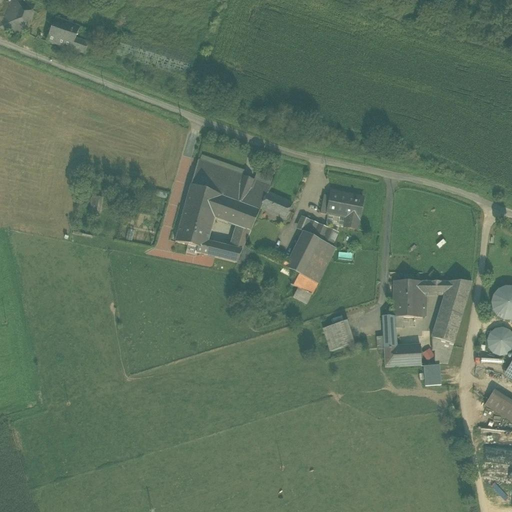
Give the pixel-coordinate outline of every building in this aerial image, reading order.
[(11,0),(0,27),(0,28),(22,37),(36,2),(35,2),(36,0),(11,0)] [(0,27),(11,0),(2,0),(0,5),(0,27)] [(47,42),(85,55),(86,52),(89,44),(75,40),(80,28),(56,18),(47,42)] [(112,55),(188,79),(195,57),(119,33),(112,55)] [(198,160),(191,185),(260,210),(261,207),(267,194),(271,187),(198,160)] [(216,219),(235,225),(251,231),(255,221),(260,210),(191,185),(181,222),(211,231),(214,220),(215,221),(216,219)] [(345,227),(357,230),(363,199),(349,197),(350,195),(331,192),(330,197),(327,212),(328,212),(347,216),(345,227)] [(261,208),(286,219),(292,205),(267,194),(261,207),(261,208)] [(320,214),(328,215),(328,212),(327,212),(330,197),(324,195),(320,214)] [(90,211),(99,212),(102,199),(93,197),(90,211)] [(347,216),(328,212),(328,215),(326,224),(345,227),(347,216)] [(304,232),(309,220),(301,216),(296,229),(304,232)] [(304,232),(323,242),(328,228),(309,220),(304,232)] [(198,247),(205,249),(208,241),(211,231),(181,222),(175,241),(198,247)] [(235,225),(230,247),(242,250),(251,231),(235,225)] [(339,233),(328,228),(323,242),(332,247),(339,233)] [(296,273),(317,283),(335,248),(332,247),(323,242),(304,232),(290,260),(286,268),(296,273)] [(196,252),(207,255),(211,242),(208,241),(205,249),(198,247),(196,252)] [(220,244),(211,242),(207,255),(215,257),(220,244)] [(230,247),(220,244),(215,257),(237,262),(242,250),(230,247)] [(260,254),(272,261),(276,253),(263,247),(260,254)] [(272,261),(286,268),(290,260),(276,253),(272,261)] [(317,283),(296,273),(290,284),(298,288),(311,295),(317,283)] [(403,317),(423,318),(423,293),(423,282),(393,281),(393,316),(393,317),(403,317)] [(445,293),(432,337),(454,344),(472,282),(431,282),(423,282),(423,293),(445,293)] [(293,297),(306,304),(311,295),(298,288),(293,297)] [(501,318),(507,319),(511,318),(511,288),(509,288),(503,289),(498,292),(494,296),(492,302),(493,308),(496,314),(501,318)] [(383,316),(383,327),(395,328),(402,328),(403,317),(393,317),(393,316),(383,316)] [(324,328),(331,351),(350,345),(343,322),(324,328)] [(493,352),(500,355),(507,353),(511,348),(511,335),(511,334),(506,330),(499,329),(492,332),(489,339),(489,346),(493,352)] [(397,347),(396,335),(383,335),(384,336),(384,349),(385,366),(421,364),(420,346),(397,347)] [(448,363),(454,344),(432,337),(432,350),(434,350),(435,363),(436,363),(448,363)] [(424,366),(425,386),(441,385),(440,365),(424,366)] [(511,421),(511,401),(494,390),(485,405),(511,421)] [(490,463),(487,479),(511,482),(511,472),(508,472),(509,466),(490,463)]
